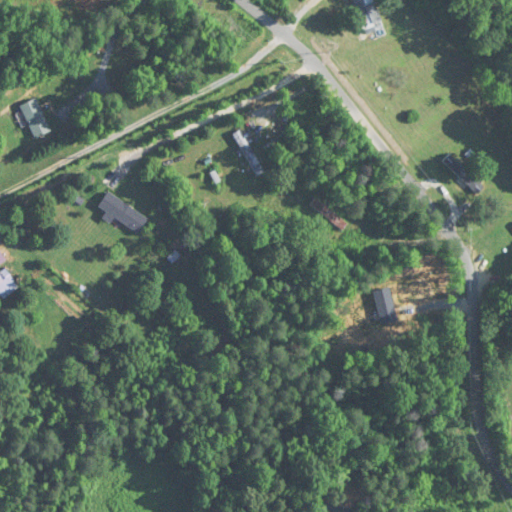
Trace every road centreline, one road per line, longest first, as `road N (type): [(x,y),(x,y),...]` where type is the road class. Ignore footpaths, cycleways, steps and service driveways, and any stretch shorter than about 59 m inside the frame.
road 1 (residential): [(511,481),(488,442),(480,408),(473,282),(457,239),(345,94),(245,0)]
road 2 (residential): [(140,153),(317,64)]
